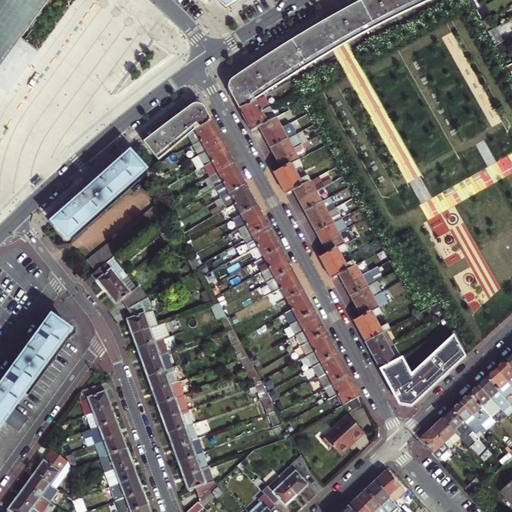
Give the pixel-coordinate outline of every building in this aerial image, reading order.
[(22,38),(23,39),(50,0),(0,0),(0,67),(12,52),(22,38)] [(203,0),(207,3),(209,0),(217,0),(227,9),(237,3),(241,0),(203,0)] [(238,74),(228,86),(238,103),(241,108),(257,99),(256,97),(307,63),(341,44),(369,29),(427,0),(361,0),(353,5),(334,15),(327,19),(293,38),(247,68),(238,74)] [(497,28),(489,33),(496,46),(504,41),(497,28)] [(257,99),(241,108),(243,113),(246,118),(254,113),(255,116),(264,112),(263,110),(270,106),(265,95),(257,99)] [(156,130),(147,138),(162,156),(189,135),(196,130),(213,121),(204,105),(203,104),(202,103),(201,102),(199,102),(198,101),(196,101),(195,102),(194,102),(186,106),(156,130)] [(263,110),(264,112),(255,116),(254,113),(246,118),(250,124),(252,129),(260,126),(276,117),(270,106),(263,110)] [(276,117),(260,126),(263,131),(265,136),(290,122),(284,112),(276,117)] [(216,126),(213,121),(196,130),(189,135),(194,145),(203,141),(212,137),(211,134),(218,130),(216,126)] [(296,133),(290,122),(265,136),(268,142),(271,147),(296,133)] [(199,155),(224,141),(221,136),(218,130),(211,134),(212,137),(203,141),(194,145),(199,155)] [(296,133),(271,147),(274,152),(277,157),(301,144),(296,133)] [(214,161),(213,160),(222,155),(223,157),(231,153),(228,147),(224,141),(199,155),(205,165),(214,161)] [(301,144),(277,157),(280,163),(282,167),(299,158),(307,154),(304,148),(301,144)] [(57,218),(72,235),(149,165),(134,149),(123,158),(110,170),(100,180),(84,194),(72,205),(65,212),(57,218)] [(214,161),(205,165),(211,176),(236,163),(233,158),(231,153),(223,157),(222,155),(213,160),(214,161)] [(311,180),(299,158),(282,167),(275,171),(282,184),(287,193),(294,189),(311,180)] [(199,196),(217,187),(225,182),(225,183),(234,178),(233,176),(241,172),(239,168),(236,163),(211,176),(206,179),(209,185),(197,192),(199,196)] [(223,197),(248,183),(244,178),(241,172),(233,176),(234,178),(225,183),(225,182),(217,187),(223,197)] [(311,180),(294,189),(297,196),(300,200),(318,190),(333,181),(330,177),(326,179),(323,173),(311,180)] [(235,202),(245,197),(246,200),(254,195),(251,189),(248,183),(223,197),(228,207),(236,203),(235,202)] [(323,200),(318,190),(300,200),(302,205),(305,210),(323,200)] [(257,200),(254,195),(246,200),(245,197),(235,202),(236,203),(242,213),(259,204),(257,200)] [(228,207),(223,197),(220,199),(223,204),(211,210),(214,215),(228,207)] [(323,200),(305,210),(308,215),(311,221),(336,207),(346,202),(344,197),(333,203),(330,197),(323,200)] [(336,207),(311,221),(314,226),(317,232),(342,218),(350,213),(347,207),(349,206),(346,202),(336,207)] [(257,220),(256,217),(264,213),(261,208),(259,204),(242,213),(234,218),(236,223),(240,228),(248,224),(248,225),(257,220)] [(97,269),(108,260),(116,255),(165,216),(158,206),(89,259),(97,269)] [(264,213),(256,217),(257,220),(248,225),(248,224),(240,228),(242,233),(245,238),(253,234),(270,224),(267,220),(264,213)] [(342,218),(317,232),(319,237),(322,243),(347,229),(342,218)] [(274,231),(270,224),(253,234),(256,240),(248,244),(251,249),(259,245),(258,243),(267,238),(269,241),(277,237),(274,231)] [(353,238),(347,229),(322,243),(325,248),(328,252),(344,243),(353,238)] [(264,255),(282,246),(279,242),(277,237),(269,241),(267,238),(258,243),(259,245),(264,255)] [(328,252),(321,256),(328,268),(333,278),(340,274),(356,265),(353,260),(345,265),(339,253),(347,249),(344,243),(328,252)] [(284,251),(282,246),(264,255),(268,261),(260,266),(263,271),(271,266),(271,267),(280,262),(279,260),(287,255),(284,251)] [(108,260),(123,279),(131,273),(116,255),(108,260)] [(268,281),(293,267),(290,261),(287,255),(279,260),(280,262),(271,267),(271,266),(263,271),(268,281)] [(97,269),(93,273),(100,282),(107,290),(123,279),(108,260),(97,269)] [(356,265),(340,274),(343,280),(345,284),(363,275),(357,265),(356,265)] [(370,271),(363,275),(345,284),(348,290),(351,295),(376,281),(373,276),(380,271),(378,266),(377,267),(370,271)] [(282,287),(281,285),(290,280),(291,283),(299,279),(297,274),(293,267),(268,281),(274,291),(282,287)] [(123,279),(133,291),(141,285),(131,273),(123,279)] [(118,303),(122,299),(128,307),(149,296),(141,285),(133,291),(123,279),(107,290),(113,298),(118,303)] [(288,298),(304,288),(302,284),(299,279),(291,283),(290,280),(281,285),(282,287),(284,292),(288,298)] [(376,281),(351,295),(354,300),(357,306),(382,292),(376,281)] [(307,293),(304,288),(288,298),(290,303),(282,307),(285,312),(293,308),(294,309),(303,304),(302,302),(309,297),(307,293)] [(382,292),(357,306),(359,310),(362,316),(379,307),(380,306),(387,302),(384,297),(382,292)] [(135,317),(129,319),(132,326),(134,333),(152,327),(146,313),(154,310),(149,296),(128,307),(135,317)] [(309,297),(302,302),(303,304),(294,309),(293,308),(285,312),(291,322),(315,309),(313,304),(309,297)] [(229,316),(222,302),(214,305),(221,319),(229,316)] [(362,316),(356,319),(362,331),(367,340),(383,332),(388,329),(390,328),(387,322),(379,327),(376,321),(384,317),(379,307),(362,316)] [(305,329),(304,328),(313,323),(314,325),(322,321),(319,315),(315,309),(291,322),(297,333),(305,329)] [(154,310),(146,313),(152,327),(159,324),(154,310)] [(0,431),(7,422),(21,433),(31,420),(16,409),(71,331),(53,318),(47,326),(38,339),(28,353),(16,369),(7,382),(0,392),(0,431)] [(302,344),(327,330),(325,325),(322,321),(314,325),(313,323),(304,328),(305,329),(297,333),(302,344)] [(152,327),(134,333),(137,341),(139,347),(165,338),(172,336),(167,322),(159,324),(152,327)] [(383,332),(367,340),(371,347),(375,355),(392,346),(396,344),(388,329),(383,332)] [(326,346),(324,343),(332,339),(330,335),(327,330),(302,344),(307,355),(308,354),(316,350),(317,351),(326,346)] [(455,336),(414,374),(404,356),(399,359),(382,369),(390,383),(400,403),(413,404),(447,373),(466,355),(455,336)] [(170,353),(165,338),(139,347),(142,354),(145,362),(162,356),(170,353)] [(332,339),(324,343),(326,346),(317,351),(316,350),(308,354),(314,365),(339,351),(336,346),(332,339)] [(392,346),(375,355),(378,361),(382,369),(399,359),(392,346)] [(336,365),(338,368),(345,363),(342,357),(339,351),(314,365),(320,376),(327,372),(327,370),(336,365)] [(167,370),(175,367),(170,353),(162,356),(167,370)] [(162,356),(145,362),(147,369),(149,375),(167,370),(162,356)] [(511,365),(507,360),(502,364),(498,368),(511,382),(511,365)] [(325,387),(350,373),(348,369),(345,363),(338,368),(336,365),(327,370),(327,372),(320,376),(325,387)] [(175,367),(167,370),(172,384),(180,381),(175,367)] [(489,377),(505,394),(509,398),(511,394),(511,382),(498,368),(493,373),(489,377)] [(167,370),(149,375),(152,382),(154,389),(172,384),(167,370)] [(353,378),(350,373),(325,387),(331,397),(339,392),(340,394),(349,389),(347,386),(355,382),(353,378)] [(484,381),(480,384),(502,408),(504,410),(511,402),(511,401),(509,398),(505,394),(489,377),(484,381)] [(177,399),(185,396),(180,381),(172,384),(177,399)] [(340,394),(345,403),(362,394),(359,388),(355,382),(347,386),(349,389),(340,394)] [(172,384),(154,389),(157,397),(160,405),(177,399),(172,384)] [(475,389),(470,393),(492,415),(493,416),(502,408),(480,384),(475,389)] [(92,399),(97,413),(114,407),(112,400),(109,393),(101,395),(98,387),(85,392),(88,401),(92,399)] [(492,415),(470,393),(466,397),(462,401),(483,423),(492,415)] [(185,396),(177,399),(182,413),(190,410),(185,396)] [(88,401),(84,402),(89,415),(97,413),(92,399),(88,401)] [(177,399),(160,405),(162,412),(165,419),(182,413),(177,399)] [(457,405),(453,409),(470,427),(474,431),(477,434),(480,437),(489,429),(483,423),(462,401),(457,405)] [(97,413),(102,427),(120,421),(117,414),(114,407),(97,413)] [(448,414),(444,417),(457,431),(463,437),(482,456),(490,448),(480,437),(477,434),(474,437),(471,434),(474,431),(470,427),(453,409),(448,414)] [(187,427),(195,424),(190,410),(182,413),(187,427)] [(89,415),(94,430),(102,427),(97,413),(89,415)] [(168,426),(170,433),(187,427),(182,413),(165,419),(168,426)] [(363,432),(345,414),(321,438),(329,446),(332,443),(341,453),(355,439),(363,432)] [(433,428),(446,441),(452,447),(463,437),(457,431),(444,417),(439,422),(433,428)] [(102,427),(107,440),(125,434),(122,428),(120,421),(102,427)] [(195,424),(187,427),(192,441),(200,438),(195,424)] [(94,430),(99,443),(107,440),(102,427),(94,430)] [(173,440),(175,447),(192,441),(187,427),(170,433),(173,440)] [(446,441),(433,428),(427,433),(422,438),(435,451),(433,453),(439,460),(452,447),(446,441)] [(107,440),(113,455),(130,449),(127,441),(125,434),(107,440)] [(197,455),(205,453),(200,438),(192,441),(197,455)] [(107,440),(99,443),(105,458),(113,455),(107,440)] [(192,441),(175,447),(178,455),(180,462),(197,455),(192,441)] [(118,469),(135,463),(133,456),(130,449),(113,455),(118,469)] [(51,484),(68,460),(53,450),(41,465),(36,473),(51,484)] [(205,453),(197,455),(202,469),(210,466),(205,453)] [(105,458),(110,472),(118,469),(113,455),(105,458)] [(197,455),(180,462),(182,468),(185,475),(202,469),(197,455)] [(295,471),(284,481),(297,496),(303,490),(308,485),(302,479),(310,471),(302,455),(290,465),(295,471)] [(249,457),(239,466),(243,470),(253,462),(249,457)] [(135,463),(118,469),(123,483),(140,477),(138,470),(135,463)] [(284,481),(295,471),(290,465),(279,476),(284,481)] [(202,469),(207,484),(216,481),(211,466),(210,466),(202,469)] [(118,469),(110,472),(115,486),(123,483),(118,469)] [(210,492),(217,485),(216,481),(207,484),(202,469),(185,475),(188,483),(190,490),(197,487),(201,499),(210,492)] [(395,500),(406,490),(387,470),(382,474),(376,480),(395,500)] [(51,484),(36,473),(31,480),(27,485),(42,496),(51,484)] [(271,489),(273,491),(284,481),(279,476),(268,486),(271,489)] [(140,477),(123,483),(115,486),(112,487),(117,501),(146,491),(143,484),(140,477)] [(477,477),(466,488),(472,495),(484,484),(477,477)] [(390,511),(392,511),(400,506),(395,500),(376,480),(372,484),(368,488),(390,511)] [(271,489),(265,494),(276,506),(281,501),(286,506),(292,500),(297,496),(284,481),(273,491),(271,489)] [(511,502),(511,482),(502,492),(511,502)] [(42,496),(49,501),(57,489),(51,484),(42,496)] [(33,508),(42,496),(27,485),(23,491),(18,497),(33,508)] [(359,496),(373,511),(390,511),(368,488),(363,492),(359,496)] [(146,491),(117,501),(121,511),(131,511),(151,506),(148,498),(146,491)] [(201,499),(200,501),(204,506),(215,497),(210,492),(201,499)] [(271,511),(276,506),(265,494),(259,499),(261,502),(249,511),(271,511)] [(33,508),(39,511),(40,511),(49,501),(42,496),(33,508)] [(355,500),(350,504),(356,511),(373,511),(359,496),(355,500)] [(30,511),(33,508),(18,497),(12,506),(7,511),(30,511)] [(81,498),(73,500),(77,511),(84,511),(85,511),(86,511),(81,498)] [(200,501),(188,511),(189,511),(198,511),(205,507),(204,506),(200,501)]
